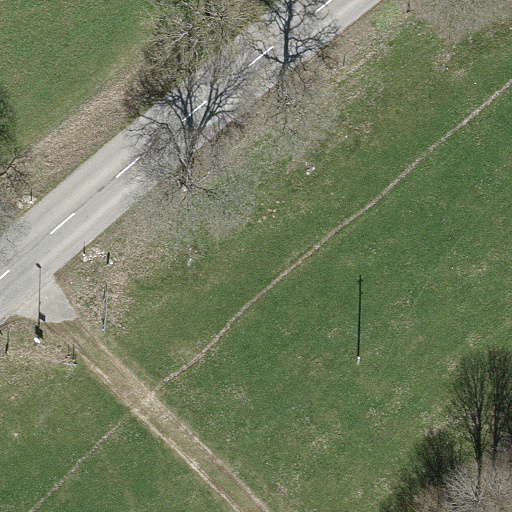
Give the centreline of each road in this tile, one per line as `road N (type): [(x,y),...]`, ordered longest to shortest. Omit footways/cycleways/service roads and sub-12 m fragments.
road 1 (tertiary): [(332,0),(0,275)]
road 2 (track): [(11,265),(253,511)]
